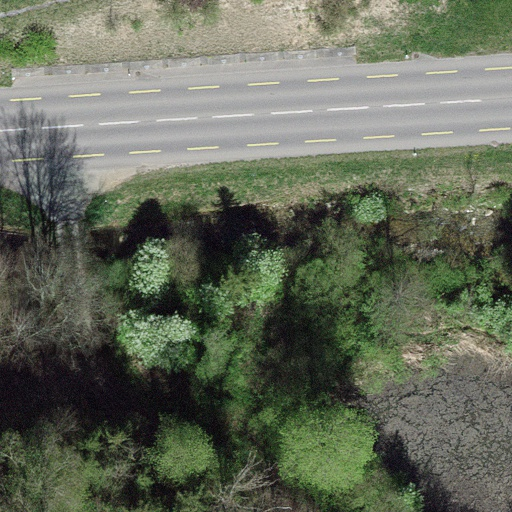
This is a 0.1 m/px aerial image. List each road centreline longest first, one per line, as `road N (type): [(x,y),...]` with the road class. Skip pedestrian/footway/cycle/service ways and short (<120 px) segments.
road 1 (primary): [(0,130),(511,99)]
road 2 (track): [(53,124),(72,384),(284,511)]
